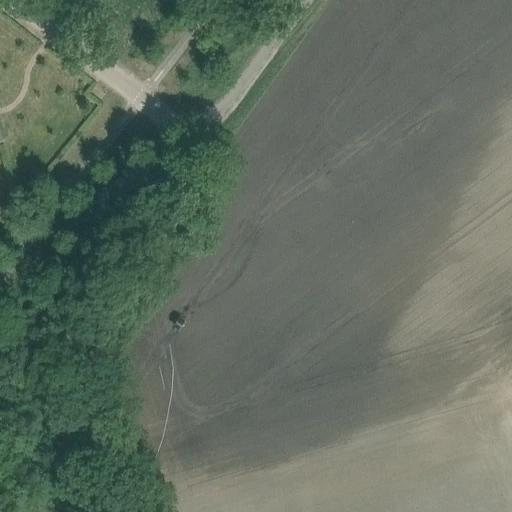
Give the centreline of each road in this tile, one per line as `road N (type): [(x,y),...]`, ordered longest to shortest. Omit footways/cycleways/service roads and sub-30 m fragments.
road 1 (unclassified): [(127,511),(78,348),(90,283),(198,138)]
road 2 (unclassified): [(198,138),(14,0)]
road 3 (unclassified): [(198,138),(305,0)]
